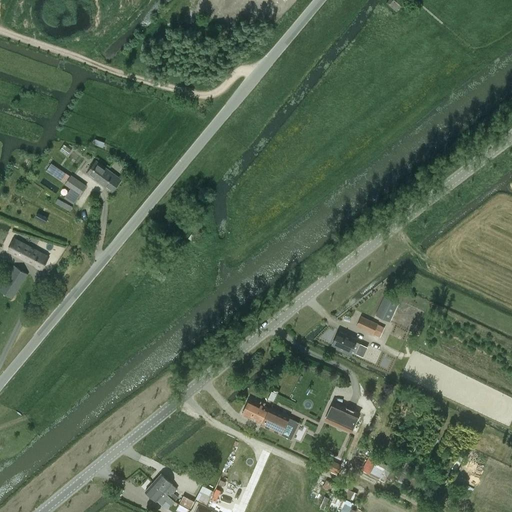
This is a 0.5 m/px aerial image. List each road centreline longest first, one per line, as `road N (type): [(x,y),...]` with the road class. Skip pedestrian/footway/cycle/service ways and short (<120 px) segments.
road 1 (track): [(477,56),(300,196),(196,263),(66,397),(44,414),(0,425)]
road 2 (unclassified): [(42,511),(311,291),(511,140)]
road 3 (unclassified): [(0,383),(319,0)]
road 4 (track): [(260,69),(237,72),(216,92),(190,94),(0,33)]
road 5 (unknown): [(184,395),(204,419),(328,475)]
